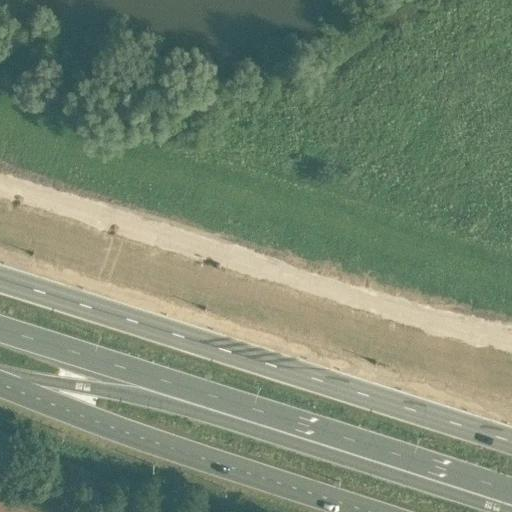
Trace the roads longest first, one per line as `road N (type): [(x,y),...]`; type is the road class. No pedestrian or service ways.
road 1 (secondary): [(0,331),(511,500)]
road 2 (secondary): [(511,441),(0,278)]
road 3 (secondary): [(0,383),(370,511)]
